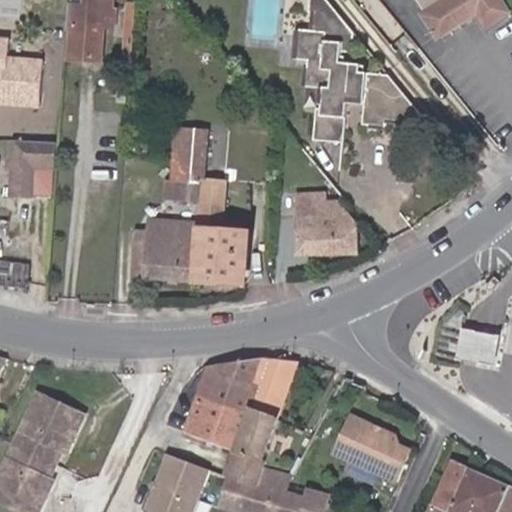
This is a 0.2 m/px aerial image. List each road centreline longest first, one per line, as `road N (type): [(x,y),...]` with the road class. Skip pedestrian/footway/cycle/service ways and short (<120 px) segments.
road 1 (tertiary): [(0,322),(72,340),(172,338),(279,326),(341,306)]
road 2 (tertiary): [(511,453),(362,348),(341,306)]
road 3 (tertiary): [(341,306),(464,241),(504,210)]
road 4 (unknown): [(156,338),(132,436),(92,511)]
